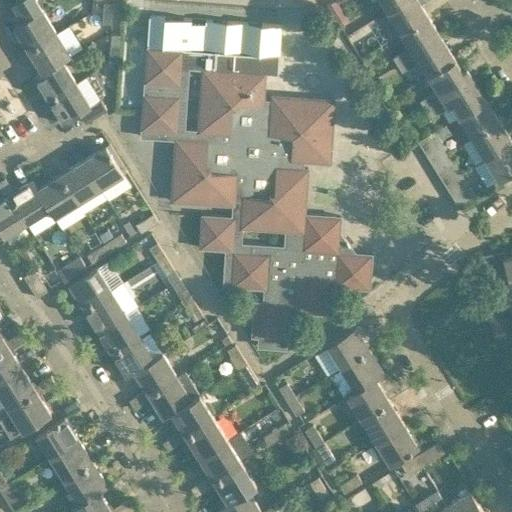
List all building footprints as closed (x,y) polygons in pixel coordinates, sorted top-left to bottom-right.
[(14,24),(28,47),(56,30),(42,7),(42,0),(11,0),(17,10),(14,12),(20,20),(14,24)] [(103,0),(102,21),(111,21),(113,0),(106,0),(103,0)] [(381,0),(388,10),(404,0),(381,0)] [(404,0),(388,10),(402,31),(428,15),(420,3),(425,0),(404,0)] [(337,4),(330,9),(340,25),(348,20),(337,4)] [(176,137),(171,199),(233,203),(233,215),(202,213),(200,246),(226,248),(224,284),(265,286),(264,300),(255,300),(252,334),(259,334),(259,344),(286,346),(289,309),(328,312),(330,284),(369,287),(372,253),(356,251),(340,231),(341,215),(305,212),(308,167),(298,166),(299,159),(330,161),(335,98),(271,93),(271,103),(263,103),(266,65),(279,65),(282,24),(206,18),(206,21),(192,20),(192,17),(150,15),(147,46),(141,135),(176,137)] [(393,56),(398,64),(441,36),(428,15),(402,31),(410,45),(393,56)] [(369,35),(373,44),(382,40),(373,20),(350,30),(355,41),(369,35)] [(56,30),(28,47),(42,70),(62,58),(71,52),(71,53),(82,46),(69,24),(58,31),(56,30)] [(419,60),(429,74),(455,57),(441,36),(398,64),(402,71),(419,60)] [(119,60),(120,43),(110,42),(109,59),(119,60)] [(420,100),(425,107),(472,77),(466,67),(463,70),(455,57),(429,74),(438,89),(420,100)] [(33,75),(48,98),(76,80),(62,58),(42,70),(33,75)] [(452,104),(459,115),(486,98),(472,77),(425,107),(431,117),(452,104)] [(76,80),(48,98),(62,122),(79,111),(85,122),(108,108),(101,97),(91,103),(76,80)] [(459,115),(473,136),(499,119),(486,98),(459,115)] [(473,136),(487,157),(511,141),(511,139),(499,119),(473,136)] [(511,141),(487,157),(500,179),(511,171),(511,141)] [(106,143),(83,158),(101,186),(124,171),(106,143)] [(427,154),(432,162),(449,151),(444,143),(427,154)] [(449,151),(432,162),(437,169),(453,158),(449,151)] [(83,158),(60,173),(78,201),(85,211),(107,197),(101,186),(83,158)] [(101,186),(107,197),(131,182),(124,171),(101,186)] [(60,173),(38,187),(37,187),(55,215),(78,201),(60,173)] [(5,176),(0,179),(0,187),(5,195),(9,193),(27,221),(35,233),(57,219),(58,219),(55,215),(37,187),(38,187),(32,178),(14,190),(5,176)] [(454,197),(459,204),(476,194),(471,186),(454,197)] [(9,193),(5,195),(0,198),(0,228),(5,235),(27,221),(9,193)] [(62,226),(85,211),(78,201),(55,215),(58,219),(62,226)] [(158,219),(153,211),(136,222),(141,230),(158,219)] [(129,219),(123,223),(130,234),(136,230),(129,219)] [(108,228),(99,234),(103,241),(112,235),(108,228)] [(121,231),(104,242),(109,250),(126,239),(121,231)] [(148,246),(156,260),(165,255),(156,241),(148,246)] [(94,248),(90,251),(95,258),(96,259),(109,250),(104,242),(94,248)] [(499,273),(491,276),(494,284),(496,283),(499,294),(501,294),(502,299),(511,296),(511,254),(505,256),(503,251),(493,254),(494,257),(499,273)] [(58,268),(64,278),(86,264),(79,254),(58,268)] [(165,255),(156,260),(165,274),(173,268),(165,255)] [(96,266),(111,289),(121,282),(107,259),(96,266)] [(68,284),(83,307),(111,289),(96,266),(68,284)] [(34,268),(24,274),(38,296),(48,289),(34,268)] [(136,305),(121,282),(111,289),(125,311),(136,305)] [(176,292),(185,305),(193,300),(185,287),(176,292)] [(83,307),(97,329),(125,311),(111,289),(83,307)] [(193,300),(185,305),(193,319),(202,313),(193,300)] [(126,312),(139,333),(149,327),(136,306),(126,312)] [(97,329),(111,352),(139,334),(139,333),(126,312),(125,311),(97,329)] [(327,343),(341,366),(369,349),(355,326),(327,343)] [(0,349),(8,344),(11,348),(28,338),(23,329),(6,340),(0,330),(0,349)] [(148,330),(140,335),(154,357),(162,352),(148,330)] [(139,334),(111,352),(126,375),(134,370),(154,357),(140,335),(139,334)] [(225,348),(237,367),(245,361),(234,343),(225,348)] [(0,380),(23,367),(11,348),(8,344),(0,349),(0,380)] [(346,394),(375,377),(384,372),(369,349),(341,366),(355,388),(346,394)] [(134,407),(151,396),(148,392),(176,374),(162,352),(154,357),(134,370),(146,389),(129,399),(134,407)] [(245,361),(237,367),(249,386),(257,380),(245,361)] [(0,380),(0,393),(6,403),(8,407),(37,389),(39,393),(56,383),(51,375),(34,385),(23,367),(0,380)] [(151,396),(162,415),(199,392),(198,391),(190,396),(176,374),(148,392),(151,396)] [(346,394),(361,417),(389,399),(375,377),(346,394)] [(278,386),(287,400),(295,394),(286,381),(278,386)] [(8,407),(6,403),(0,406),(0,417),(11,411),(23,430),(51,412),(39,393),(37,389),(8,407)] [(176,426),(179,431),(182,428),(185,432),(213,414),(199,392),(162,415),(170,427),(174,428),(176,426)] [(295,394),(287,400),(296,413),(304,408),(295,394)] [(361,417),(375,439),(403,422),(389,399),(361,417)] [(188,437),(199,455),(227,437),(213,414),(185,432),(182,428),(179,431),(162,441),(167,449),(188,437)] [(37,433),(51,457),(79,439),(65,416),(37,433)] [(264,435),(269,443),(289,430),(284,422),(264,435)] [(403,422),(375,439),(390,463),(418,445),(403,422)] [(305,428),(316,444),(323,440),(313,423),(305,428)] [(227,437),(199,455),(211,474),(214,478),(242,460),(240,458),(252,450),(240,431),(228,439),(227,437)] [(51,457),(66,479),(93,462),(79,439),(51,457)] [(323,440),(316,444),(327,462),(335,457),(323,440)] [(438,440),(416,454),(423,465),(444,451),(438,440)] [(423,465),(416,454),(401,463),(408,474),(423,465)] [(216,482),(228,500),(228,501),(247,488),(256,483),(242,460),(214,478),(211,474),(191,487),(195,494),(216,482)] [(71,507),(71,508),(100,490),(99,490),(108,485),(93,462),(66,479),(80,502),(71,507)] [(0,469),(0,488),(1,489),(9,484),(0,469)] [(339,483),(344,491),(362,480),(357,472),(339,483)] [(310,480),(321,498),(330,492),(319,474),(310,480)] [(9,484),(1,489),(9,502),(17,496),(9,484)] [(364,487),(348,496),(354,505),(355,507),(371,497),(370,495),(364,487)] [(259,511),(261,511),(247,488),(228,501),(228,500),(219,505),(223,511),(259,511)] [(484,511),(470,489),(447,503),(452,511),(484,511)] [(71,508),(73,511),(112,511),(111,508),(100,490),(71,508)] [(439,490),(416,504),(419,509),(420,511),(452,511),(447,503),(439,490)] [(348,496),(333,506),(336,511),(347,511),(355,507),(354,505),(348,496)] [(122,511),(133,506),(128,498),(111,508),(112,511),(122,511)] [(261,511),(259,511),(278,511),(273,503),(261,511)]
